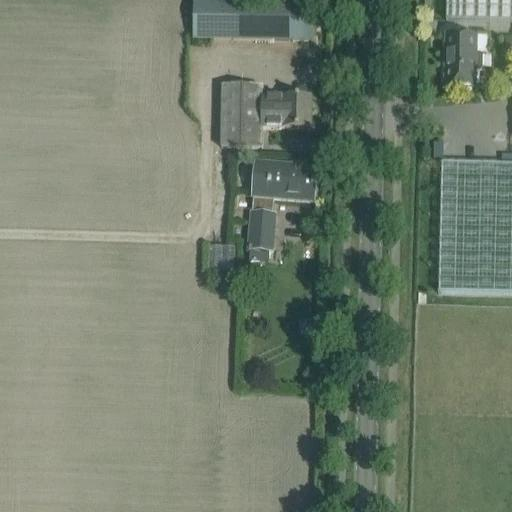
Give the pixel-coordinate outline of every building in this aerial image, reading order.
[(511,23),(511,168),(443,167),(440,295),(511,296),(511,0),(447,0),(447,22),(511,23)] [(234,1),(233,41),(313,42),(314,2),(234,1)] [(445,87),(475,88),(477,36),(446,36),(445,87)] [(312,98),(285,98),(263,98),(263,88),(223,88),(222,148),(263,149),(263,130),(311,131),(312,98)] [(252,212),(249,250),(272,252),(275,217),(272,217),(274,199),(314,202),(316,176),(297,174),(298,166),(256,163),(253,198),(254,199),(253,212),(252,212)]
